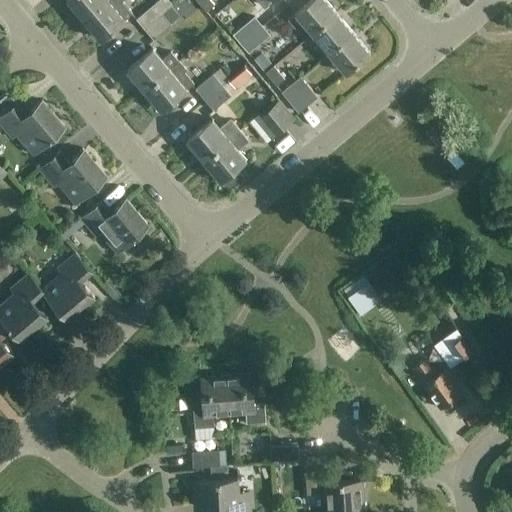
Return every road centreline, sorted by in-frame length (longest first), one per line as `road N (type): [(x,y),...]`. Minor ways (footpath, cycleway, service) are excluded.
road 1 (unclassified): [(207,244),(434,51)]
road 2 (residential): [(207,244),(36,45)]
road 3 (unclassified): [(25,432),(207,244)]
road 4 (residential): [(467,477),(386,465),(365,444),(298,446)]
